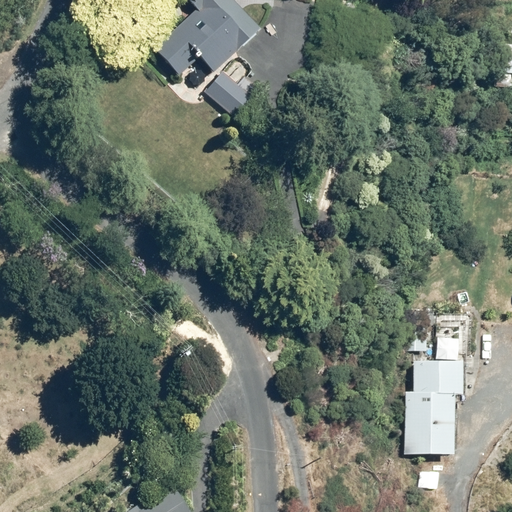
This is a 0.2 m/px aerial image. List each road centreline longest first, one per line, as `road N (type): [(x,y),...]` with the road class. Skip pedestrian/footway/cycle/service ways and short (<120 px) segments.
road 1 (residential): [(266,511),(243,350),(214,302),(16,126)]
road 2 (residential): [(61,0),(16,126)]
